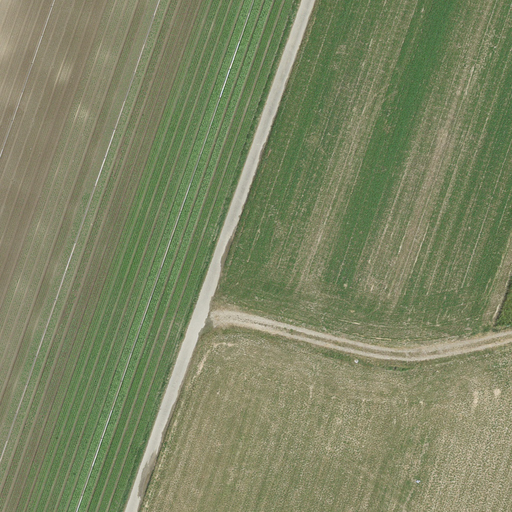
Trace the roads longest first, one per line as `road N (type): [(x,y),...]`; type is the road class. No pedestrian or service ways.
road 1 (track): [(133,511),(310,0)]
road 2 (track): [(197,325),(243,318),(391,354),(511,335)]
